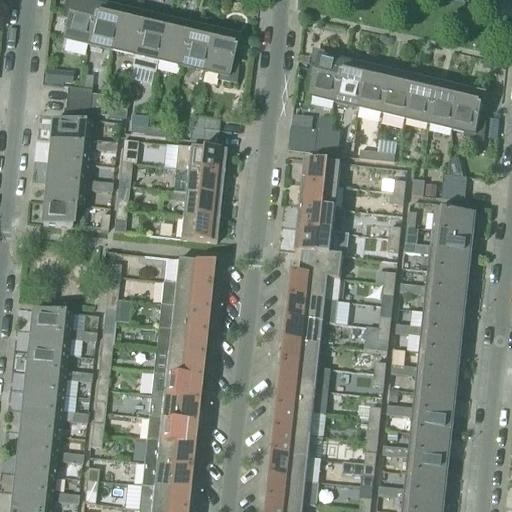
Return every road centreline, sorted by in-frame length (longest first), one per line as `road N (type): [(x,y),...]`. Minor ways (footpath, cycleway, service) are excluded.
road 1 (residential): [(228,511),(281,0)]
road 2 (residential): [(481,511),(511,231)]
road 3 (residential): [(0,246),(27,0)]
